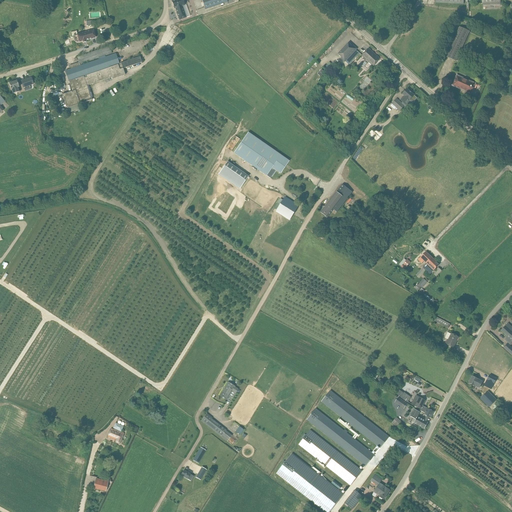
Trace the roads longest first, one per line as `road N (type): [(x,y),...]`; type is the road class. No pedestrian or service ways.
road 1 (track): [(153,511),(201,433),(204,400),(324,193)]
road 2 (unclassified): [(380,511),(491,310),(511,291)]
road 3 (unclassified): [(0,76),(140,33),(162,19),(165,0)]
road 4 (tertiary): [(511,169),(403,70)]
road 5 (unclassified): [(324,193),(403,70)]
road 6 (unknown): [(507,165),(433,243),(442,261)]
